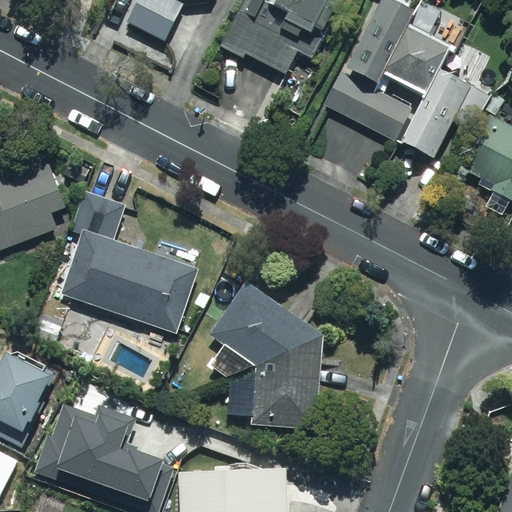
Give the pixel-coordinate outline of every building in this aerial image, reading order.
[(185,7),(171,0),(139,0),(127,25),(167,45),(185,7)] [(340,12),(346,0),(248,0),(224,49),(285,80),(297,56),(313,65),(323,46),(313,41),(330,7),(340,12)] [(368,83),(404,10),(382,0),(373,0),(340,69),(343,70),(324,109),(438,165),(456,128),(471,136),(490,98),(444,75),(458,46),(412,24),(384,80),(423,99),(417,112),(375,91),(377,87),(368,83)] [(459,170),(490,186),(487,193),(511,205),(511,128),(487,116),(459,170)] [(47,154),(0,170),(0,253),(58,230),(53,216),(67,211),(47,154)] [(75,251),(60,296),(178,336),(200,272),(196,271),(202,251),(162,238),(156,256),(116,243),(128,207),(86,193),(67,248),(75,251)] [(248,285),(211,337),(257,370),(253,427),(318,433),(326,340),(248,285)] [(0,438),(24,450),(29,439),(25,437),(53,380),(7,357),(0,372),(0,438)] [(48,432),(33,474),(140,511),(157,511),(175,465),(137,452),(139,447),(128,443),(137,418),(100,406),(97,416),(64,404),(53,434),(48,432)] [(0,500),(20,463),(0,452),(0,500)] [(289,511),(288,472),(181,476),(181,511),(289,511)] [(511,511),(511,477),(499,511),(511,511)]
